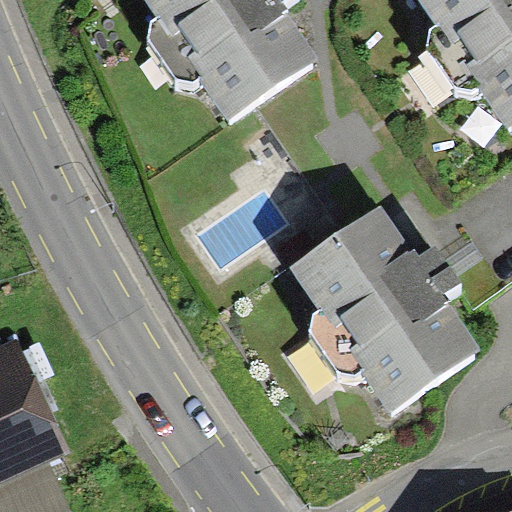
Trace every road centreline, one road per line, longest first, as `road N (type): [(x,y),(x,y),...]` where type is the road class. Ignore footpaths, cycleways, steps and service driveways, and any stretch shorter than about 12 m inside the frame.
road 1 (secondary): [(242,511),(136,355),(0,91)]
road 2 (residential): [(511,450),(437,484),(402,511)]
